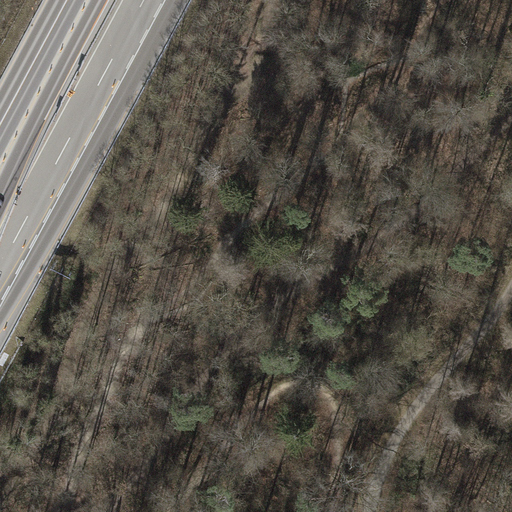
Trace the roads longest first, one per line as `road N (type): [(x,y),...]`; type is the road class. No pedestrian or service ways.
road 1 (track): [(511,115),(436,196),(315,277),(247,340),(108,511)]
road 2 (motorway): [(0,271),(146,0)]
road 3 (track): [(370,511),(398,426),(511,291)]
road 4 (motorway): [(87,0),(0,162)]
